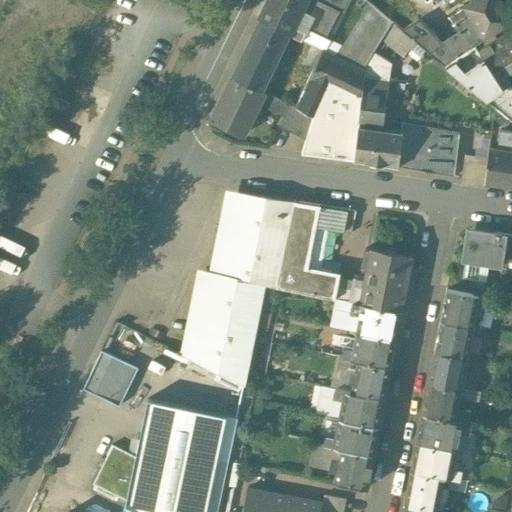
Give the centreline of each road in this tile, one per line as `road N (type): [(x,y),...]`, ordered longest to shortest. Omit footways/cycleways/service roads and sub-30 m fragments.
road 1 (residential): [(0,511),(171,155)]
road 2 (residential): [(445,196),(382,511)]
road 3 (residential): [(171,155),(445,196)]
road 4 (residential): [(247,0),(171,155)]
